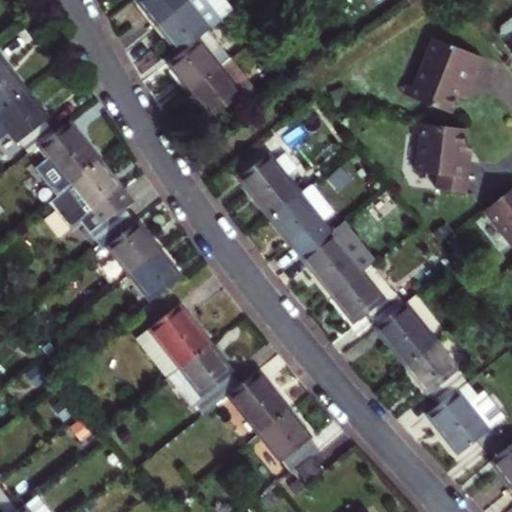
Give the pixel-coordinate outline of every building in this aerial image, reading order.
[(141,0),(150,11),(161,24),(190,0),(189,0),(141,0)] [(182,51),(211,28),(225,17),(211,0),(190,0),(161,24),(171,38),(182,51)] [(503,44),(511,55),(511,15),(499,26),(498,35),(504,43),(503,44)] [(182,76),(193,90),(232,58),(234,57),(211,28),(182,51),(170,61),(182,76)] [(470,86),(483,56),(435,35),(413,84),(409,95),(448,112),(456,94),(461,82),(470,86)] [(259,93),(232,58),(193,90),(205,104),(216,117),(244,96),(248,101),(259,93)] [(0,119),(29,97),(11,75),(0,61),(0,119)] [(400,92),(409,95),(413,84),(405,81),(400,92)] [(456,94),(465,98),(468,90),(470,86),(461,82),(456,94)] [(351,100),(347,85),(334,88),(337,103),(351,100)] [(45,116),(29,97),(0,119),(0,144),(3,145),(13,137),(30,157),(38,150),(59,134),(45,116)] [(410,135),(418,136),(420,124),(411,124),(410,135)] [(431,191),(465,195),(469,163),(460,162),(461,148),(464,130),(420,124),(418,136),(414,175),(433,177),(431,191)] [(69,125),(59,134),(38,150),(48,162),(35,173),(57,200),(71,189),(101,165),(99,164),(85,146),(69,125)] [(461,148),(460,162),(469,163),(470,156),(470,149),(461,148)] [(272,153),(243,176),(259,196),(274,215),(303,192),(272,153)] [(119,187),(101,165),(71,189),(57,200),(46,208),(71,240),(82,231),(101,254),(105,251),(132,229),(137,226),(125,210),(131,205),(121,194),(123,193),(119,187)] [(291,236),(305,253),(344,223),(346,221),(315,182),(303,192),(274,215),(291,236)] [(511,190),(484,213),(511,248),(511,190)] [(321,274),(336,293),(365,270),(375,262),(344,223),(305,253),(321,274)] [(448,223),(437,233),(446,244),(458,235),(448,223)] [(144,244),(132,229),(105,251),(127,278),(154,257),(154,256),(144,244)] [(154,257),(127,278),(150,308),(168,294),(165,291),(174,283),(166,273),(154,257)] [(399,289),(387,298),(365,270),(336,293),(352,314),(358,321),(369,312),(379,324),(409,300),(399,289)] [(397,347),(410,363),(439,339),(409,300),(379,324),(397,347)] [(148,336),(137,345),(166,382),(178,373),(177,371),(204,349),(189,331),(174,312),(147,335),(148,336)] [(428,384),(442,402),(471,379),(439,339),(410,363),(428,384)] [(177,371),(178,373),(207,409),(221,398),(235,388),(220,369),(204,349),(177,371)] [(235,388),(221,398),(252,438),(282,415),(268,398),(250,376),(235,388)] [(471,379),(442,402),(431,410),(449,433),(463,450),(503,418),(471,379)] [(64,402),(53,410),(63,423),(74,415),(64,402)] [(282,415),(252,438),(284,478),(295,468),(312,456),(314,455),(298,435),(282,415)] [(511,473),(511,442),(497,455),(507,467),(511,473)] [(324,471),(312,456),(295,468),(308,484),(324,471)] [(0,508),(2,511),(15,511),(0,491),(0,508)] [(50,511),(38,497),(18,511),(50,511)]
